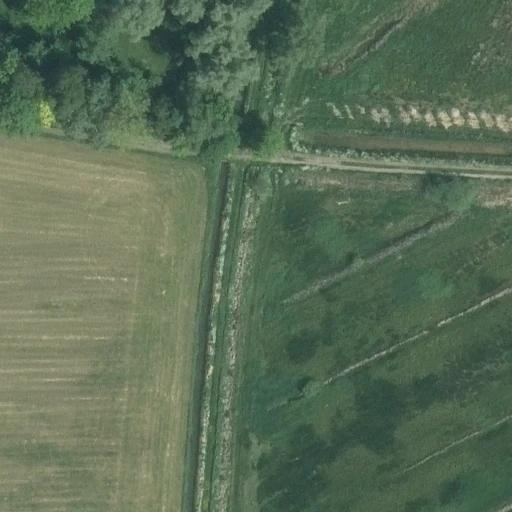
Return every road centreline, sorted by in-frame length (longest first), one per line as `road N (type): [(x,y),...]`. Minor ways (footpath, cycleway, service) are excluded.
road 1 (track): [(269,0),(222,291),(204,511)]
road 2 (track): [(0,111),(244,153),(511,172)]
